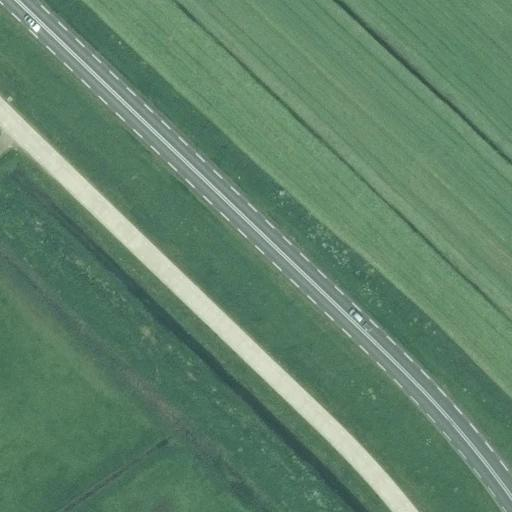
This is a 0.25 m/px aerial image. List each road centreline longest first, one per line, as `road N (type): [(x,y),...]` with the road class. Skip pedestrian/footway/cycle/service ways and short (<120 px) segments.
road 1 (primary): [(511,502),(411,381),(13,0)]
road 2 (unclassified): [(402,511),(0,112)]
